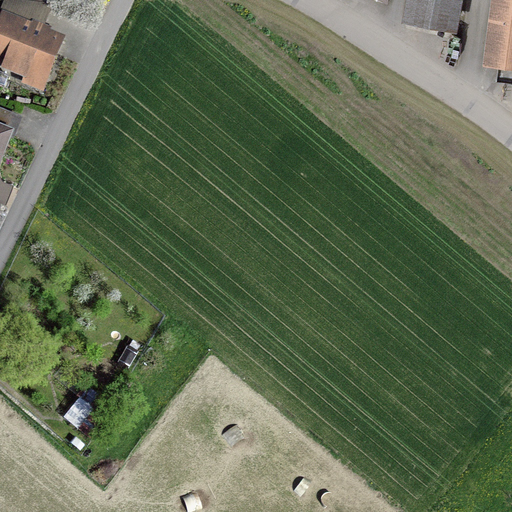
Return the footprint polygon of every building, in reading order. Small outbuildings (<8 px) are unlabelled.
[(455,0),(410,0),(407,17),(452,25),(455,0)] [(511,0),(495,0),(488,57),(511,59),(511,0)] [(2,3),(0,8),(0,18),(37,33),(42,19),(2,3)] [(5,21),(0,33),(0,61),(42,78),(57,41),(5,21)] [(64,418),(90,440),(109,406),(97,397),(88,406),(80,399),(64,418)]
